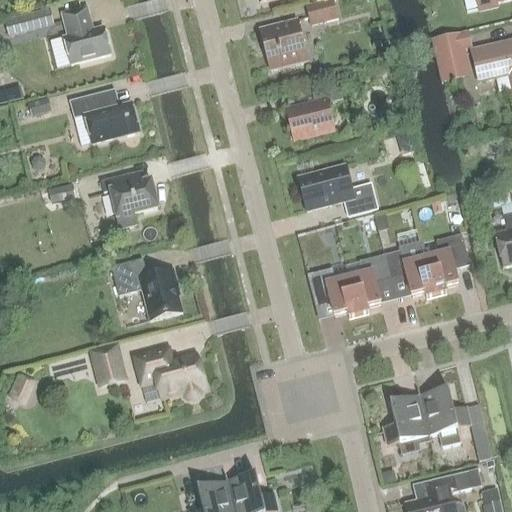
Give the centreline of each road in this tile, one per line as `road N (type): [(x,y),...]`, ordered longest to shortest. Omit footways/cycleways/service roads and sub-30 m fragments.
road 1 (residential): [(299,372),(202,0)]
road 2 (residential): [(299,372),(511,316)]
road 3 (residential): [(368,511),(349,434),(299,372)]
